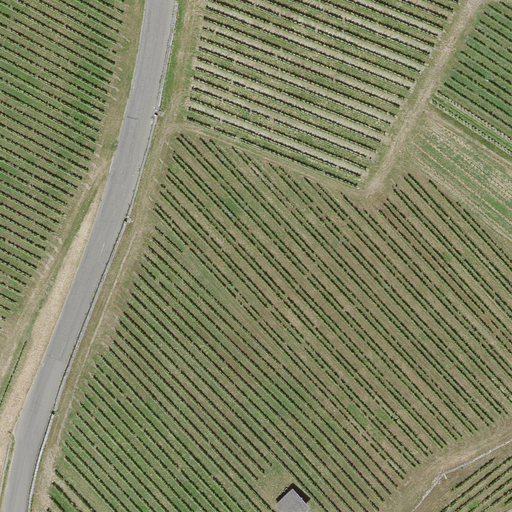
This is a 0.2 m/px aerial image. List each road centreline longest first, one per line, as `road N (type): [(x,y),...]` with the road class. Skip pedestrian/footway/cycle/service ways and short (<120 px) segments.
road 1 (residential): [(162,0),(134,140),(31,439),(16,511)]
road 2 (motorway): [(457,511),(492,0)]
road 3 (motorway): [(339,0),(336,511)]
